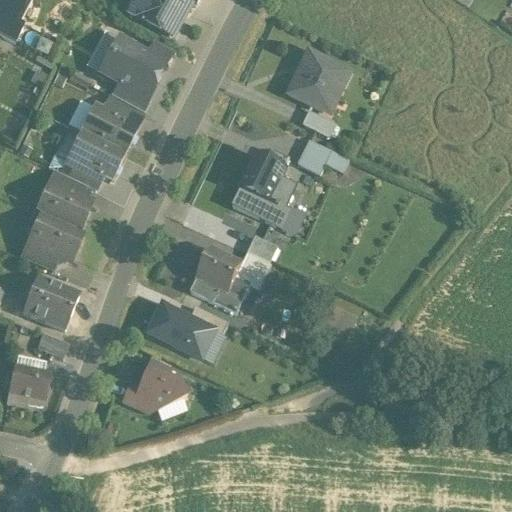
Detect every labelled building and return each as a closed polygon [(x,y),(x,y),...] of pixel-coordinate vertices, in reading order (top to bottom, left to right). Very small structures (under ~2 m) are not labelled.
[(0,0),(0,23),(11,30),(26,0),(0,0)] [(136,0),(128,15),(168,38),(181,15),(185,17),(191,7),(194,9),(198,0),(136,0)] [(0,24),(0,40),(14,48),(21,34),(11,30),(0,24)] [(147,57),(119,42),(100,77),(117,86),(143,100),(143,99),(149,103),(168,69),(161,65),(162,65),(147,57)] [(175,55),(154,44),(147,57),(162,65),(161,65),(168,69),(175,55)] [(352,74),(309,53),(287,97),(321,113),(329,96),(339,101),(352,74)] [(143,100),(117,86),(110,99),(142,116),(149,103),(143,99),(143,100)] [(142,116),(110,99),(102,116),(134,132),(142,116)] [(102,116),(93,111),(81,136),(123,158),(136,133),(134,132),(102,116)] [(335,127),(309,114),(302,128),(328,141),(335,127)] [(123,158),(81,136),(68,161),(102,178),(111,183),(123,158)] [(350,163),(310,144),(305,155),(325,169),(343,177),(350,163)] [(68,161),(56,155),(47,171),(55,175),(62,178),(70,162),(68,161)] [(325,169),(305,155),(298,169),(314,176),(319,180),(325,169)] [(271,166),(257,159),(242,190),(243,191),(268,203),(279,180),(288,163),(275,157),(271,166)] [(102,178),(70,162),(62,178),(84,190),(94,194),(102,178)] [(62,178),(55,175),(50,188),(79,201),(81,195),(84,190),(62,178)] [(268,203),(243,191),(233,209),(268,226),(277,207),(285,212),(297,189),(279,180),(268,203)] [(79,201),(50,188),(44,200),(46,205),(40,220),(44,222),(44,221),(78,236),(78,235),(88,211),(86,205),(79,201)] [(277,207),(268,226),(282,233),(291,214),(285,212),(277,207)] [(78,236),(44,221),(44,222),(38,236),(33,237),(28,249),(57,262),(65,265),(71,263),(80,242),(78,236)] [(247,257),(269,267),(276,253),(254,242),(247,257)] [(57,262),(28,249),(21,263),(51,275),(57,262)] [(242,268),(211,253),(196,283),(197,283),(228,298),(235,284),(242,268)] [(269,267),(247,257),(242,268),(264,278),(269,267)] [(264,278),(242,268),(235,284),(250,291),(256,294),(264,278)] [(78,300),(36,283),(22,318),(64,334),(78,300)] [(228,298),(197,283),(191,296),(237,318),(250,291),(235,284),(228,298)] [(147,337),(202,363),(215,334),(190,323),(161,309),(147,337)] [(196,311),(190,323),(215,334),(223,338),(229,326),(196,311)] [(361,322),(336,312),(326,337),(351,347),(361,322)] [(67,348),(42,338),(36,353),(61,363),(67,348)] [(45,367),(16,361),(14,373),(43,379),(45,367)] [(176,379),(150,367),(138,394),(129,390),(129,391),(151,401),(156,413),(185,401),(176,379)] [(43,379),(14,373),(8,401),(26,405),(26,408),(42,411),(45,396),(49,380),(43,379)] [(151,401),(129,391),(123,405),(149,416),(156,413),(151,401)]
